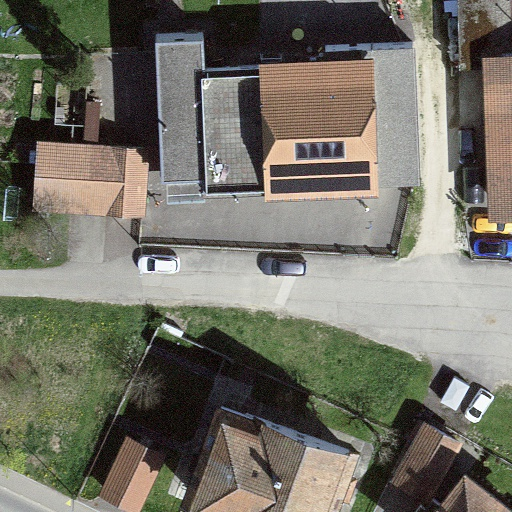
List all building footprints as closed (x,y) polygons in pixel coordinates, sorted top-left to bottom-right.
[(157,0),(155,21),(181,23),(183,0),(157,0)] [(511,60),(510,0),(457,0),(460,64),(491,62),(494,203),(511,201),(511,60)] [(202,121),(205,184),(415,175),(410,43),(327,47),(327,61),(200,66),(198,31),(151,33),(155,123),(202,121)] [(143,147),(40,140),(36,203),(138,210),(143,147)] [(453,375),(440,399),(454,407),(468,384),(453,375)] [(190,491),(247,511),(324,511),(333,488),(346,493),(360,453),(221,406),(190,491)] [(457,440),(426,423),(396,475),(427,493),(457,440)] [(136,504),(159,454),(127,439),(104,488),(136,504)] [(511,511),(511,510),(465,473),(442,502),(433,496),(425,505),(420,502),(412,511),(511,511)]
